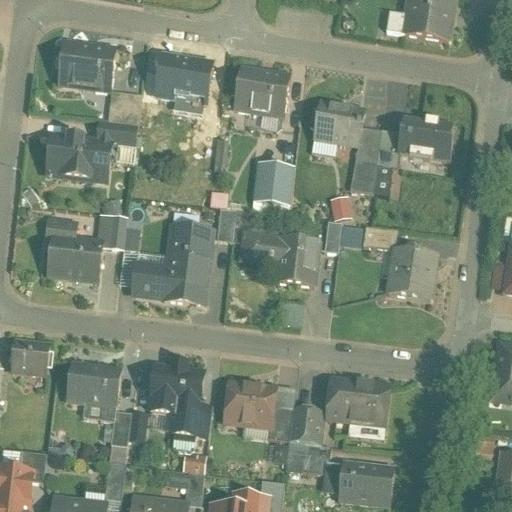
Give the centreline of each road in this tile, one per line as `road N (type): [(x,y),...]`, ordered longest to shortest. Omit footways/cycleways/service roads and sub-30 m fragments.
road 1 (residential): [(456,372),(21,317),(0,304)]
road 2 (residential): [(0,202),(22,45),(41,19),(62,13),(241,43)]
road 3 (residential): [(501,82),(456,372)]
road 4 (residential): [(241,43),(501,82)]
road 5 (residential): [(456,372),(436,511)]
